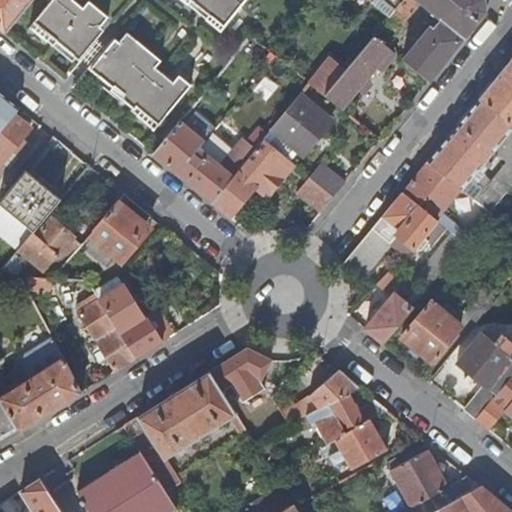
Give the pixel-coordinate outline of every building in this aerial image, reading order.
[(0,0),(0,28),(6,34),(33,0),(0,0)] [(53,0),(31,27),(54,46),(57,42),(90,3),(88,2),(83,8),(73,0),(53,0)] [(221,32),(232,19),(224,12),(208,0),(182,0),(188,4),(191,0),(192,0),(211,15),(207,20),(221,32)] [(191,0),(188,4),(207,20),(211,15),(192,0),(191,0)] [(208,0),(224,12),(234,0),(208,0)] [(247,0),(234,0),(224,12),(232,19),(247,0)] [(375,0),(373,3),(391,18),(406,0),(375,0)] [(406,0),(391,18),(383,27),(394,36),(412,14),(408,11),(417,0),(442,19),(434,28),(431,26),(404,60),(430,81),(486,13),(484,0),(406,0)] [(99,28),(107,17),(90,3),(57,42),(76,58),(80,60),(100,36),(95,32),(99,28)] [(92,70),(96,73),(129,34),(126,32),(118,43),(114,47),(111,45),(92,70)] [(129,34),(96,73),(100,77),(114,88),(115,86),(124,94),(126,101),(135,109),(133,111),(155,129),(191,86),(179,76),(173,83),(154,68),(149,63),(155,56),(129,34)] [(393,51),(375,37),(347,71),(327,96),(343,109),(358,91),(364,95),(368,89),(363,85),(375,69),(386,68),(394,59),(393,51)] [(73,61),(76,58),(57,42),(54,46),(73,61)] [(154,68),(160,61),(155,56),(149,63),(154,68)] [(310,83),(327,96),(347,71),(331,58),(310,83)] [(511,62),(481,101),(511,126),(511,62)] [(115,86),(114,88),(100,77),(96,81),(124,103),(126,101),(124,94),(115,86)] [(0,134),(17,113),(20,109),(0,92),(0,134)] [(331,121),(300,96),(273,129),(305,155),(331,121)] [(511,131),(511,126),(481,101),(429,163),(463,191),(491,214),(511,188),(511,158),(484,192),(477,187),(486,176),(484,174),(499,157),(494,153),(511,131)] [(17,113),(0,134),(0,159),(4,163),(12,153),(19,159),(30,146),(23,140),(30,130),(25,126),(17,119),(20,116),(17,113)] [(20,116),(17,119),(25,126),(28,122),(20,116)] [(204,142),(181,123),(154,155),(213,203),(254,153),(245,145),(226,169),(200,148),(204,142)] [(254,153),(213,203),(231,218),(256,187),(268,197),(295,165),(265,140),(254,153)] [(463,191),(429,163),(403,194),(437,222),(454,235),(466,245),(471,238),(443,215),(463,191)] [(323,164),(311,178),(334,197),(346,183),(323,164)] [(62,201),(27,173),(18,184),(4,201),(1,205),(35,234),(62,201)] [(0,180),(0,197),(4,201),(18,184),(5,174),(0,180)] [(334,197),(311,178),(297,196),(320,215),(334,197)] [(93,209),(105,219),(118,203),(125,195),(113,186),(93,209)] [(437,222),(403,194),(343,266),(346,268),(363,283),(393,246),(391,244),(398,236),(415,250),(416,248),(422,253),(430,244),(433,246),(443,234),(434,226),(437,222)] [(118,203),(105,219),(94,232),(125,258),(140,241),(135,238),(145,226),(118,203)] [(39,239),(34,235),(0,275),(0,277),(13,279),(29,259),(47,273),(50,269),(58,275),(82,246),(53,222),(39,239)] [(466,245),(454,235),(439,253),(442,255),(438,260),(435,258),(419,278),(430,288),(438,278),(466,245)] [(391,244),(393,246),(408,258),(415,250),(398,236),(391,244)] [(379,286),(389,296),(406,280),(395,270),(379,286)] [(126,287),(120,277),(96,291),(102,302),(126,287)] [(126,287),(102,302),(121,332),(145,318),(126,287)] [(476,328),(494,305),(482,295),(463,317),(476,328)] [(395,296),(367,330),(384,345),(412,310),(395,296)] [(117,373),(138,360),(121,332),(102,302),(87,311),(84,307),(80,309),(82,314),(81,315),(117,373)] [(431,304),(403,337),(433,363),(461,329),(431,304)] [(159,310),(154,312),(171,339),(176,336),(159,310)] [(164,344),(147,317),(145,318),(121,332),(138,360),(164,344)] [(511,344),(503,337),(496,345),(483,335),(459,364),(486,386),(466,411),(478,421),(499,394),(511,378),(511,344)] [(36,377),(1,400),(20,428),(23,433),(83,394),(65,359),(55,340),(31,355),(28,364),(36,377)] [(272,361),(248,350),(210,374),(223,393),(229,388),(239,403),(251,395),(267,381),(260,370),(272,361)] [(339,371),(311,398),(321,410),(349,395),(360,389),(339,371)] [(232,419),(243,437),(249,434),(223,393),(210,374),(127,427),(142,452),(142,453),(168,493),(183,484),(167,460),(232,419)] [(511,378),(499,394),(478,421),(490,431),(506,413),(511,417),(511,378)] [(320,426),(330,444),(336,440),(370,422),(388,412),(377,402),(361,412),(349,395),(321,410),(308,417),(315,429),(320,426)] [(321,410),(311,398),(285,417),(291,426),(308,417),(321,410)] [(0,440),(20,428),(1,400),(0,400),(0,440)] [(256,445),(291,426),(285,417),(250,436),(256,445)] [(342,450),(330,457),(336,467),(348,460),(354,470),(389,452),(370,422),(336,440),(342,450)] [(325,447),(330,457),(342,450),(336,440),(330,444),(325,447)] [(80,493),(91,511),(177,511),(179,511),(168,493),(142,453),(80,493)] [(414,511),(437,511),(481,488),(468,478),(449,489),(429,453),(393,473),(414,511)] [(61,511),(41,481),(20,493),(32,511),(61,511)] [(284,511),(294,506),(282,486),(241,511),(284,511)] [(298,511),(296,508),(294,506),(284,511),(509,511),(481,488),(437,511),(298,511)]
